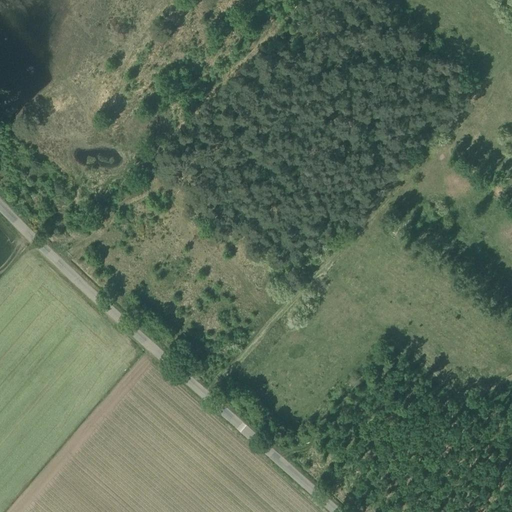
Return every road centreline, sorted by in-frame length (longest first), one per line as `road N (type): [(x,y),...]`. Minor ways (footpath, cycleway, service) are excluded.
road 1 (unclassified): [(332,511),(94,303),(0,205)]
road 2 (track): [(322,268),(485,83)]
road 3 (track): [(204,400),(322,268)]
